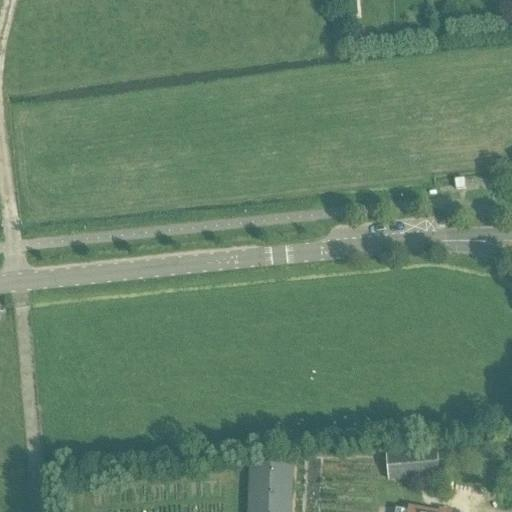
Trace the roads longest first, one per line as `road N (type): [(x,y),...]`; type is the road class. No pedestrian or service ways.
road 1 (unclassified): [(0,285),(448,241)]
road 2 (track): [(44,511),(19,283)]
